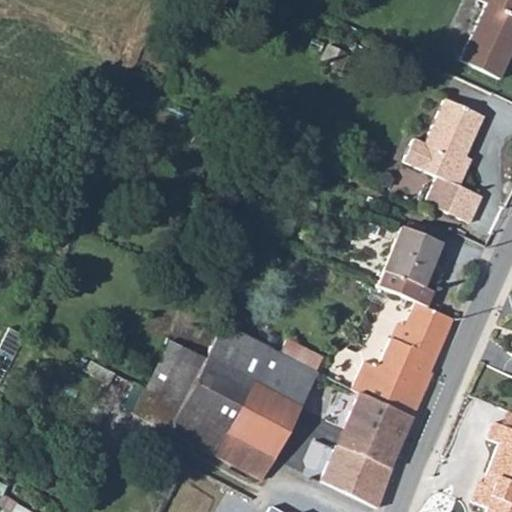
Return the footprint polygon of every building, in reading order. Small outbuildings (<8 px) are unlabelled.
[(485,4),(457,61),(497,80),(511,49),(511,0),(475,0),(485,4)] [(457,187),(465,169),(456,165),(461,155),(464,156),(481,118),(443,100),(423,146),(410,140),(401,161),(436,177),(423,203),(468,224),(480,198),(457,187)] [(399,228),(374,288),(414,304),(425,308),(431,292),(419,287),(437,243),(399,228)] [(349,390),(357,394),(410,418),(430,374),(428,373),(451,320),(425,308),(414,304),(396,342),(389,339),(375,368),(362,362),(349,390)] [(133,412),(131,415),(167,433),(260,481),(272,458),(270,457),(321,359),(285,340),(277,355),(221,326),(203,360),(169,342),(144,391),(133,412)] [(7,328),(0,341),(0,356),(11,362),(24,337),(7,328)] [(133,385),(122,406),(133,412),(144,391),(133,385)] [(390,470),(388,469),(410,418),(357,394),(318,482),(375,509),(390,470)] [(511,416),(504,413),(499,427),(511,432),(511,416)] [(490,488),(479,484),(477,483),(469,503),(485,509),(484,511),(511,511),(511,432),(499,427),(491,423),(484,440),(496,445),(484,475),(494,479),(490,488)] [(314,471),(319,456),(290,447),(286,462),(314,471)] [(180,462),(162,453),(157,463),(176,473),(180,462)] [(9,477),(0,490),(0,500),(18,511),(36,511),(44,499),(9,477)]
